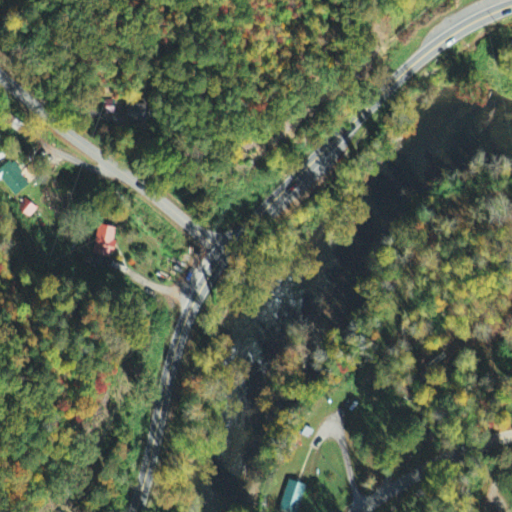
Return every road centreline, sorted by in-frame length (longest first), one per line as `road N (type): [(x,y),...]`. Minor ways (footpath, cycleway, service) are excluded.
road 1 (primary): [(131,511),(176,339),(225,253),(409,68),(488,14),(511,7)]
road 2 (residential): [(225,253),(0,74)]
road 3 (tertiary): [(359,511),(460,451),(511,436)]
